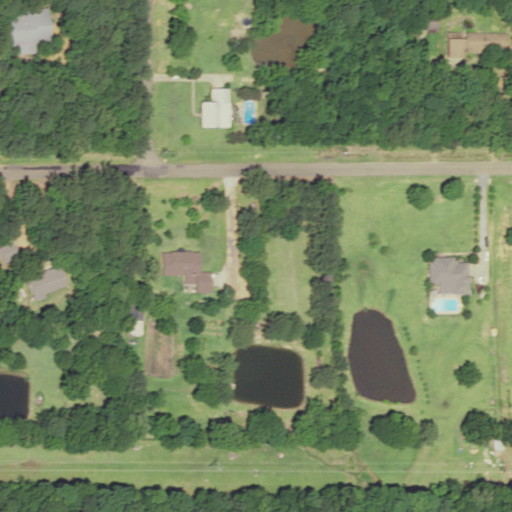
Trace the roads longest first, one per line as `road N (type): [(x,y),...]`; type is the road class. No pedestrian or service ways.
road 1 (residential): [(511,165),(0,166)]
road 2 (residential): [(146,168),(144,0)]
